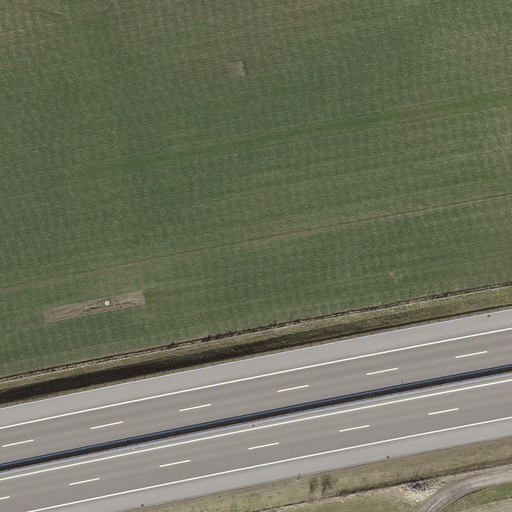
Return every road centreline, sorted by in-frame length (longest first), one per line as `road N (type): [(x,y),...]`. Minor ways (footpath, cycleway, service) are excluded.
road 1 (motorway): [(0,500),(511,399)]
road 2 (motorway): [(511,347),(0,448)]
